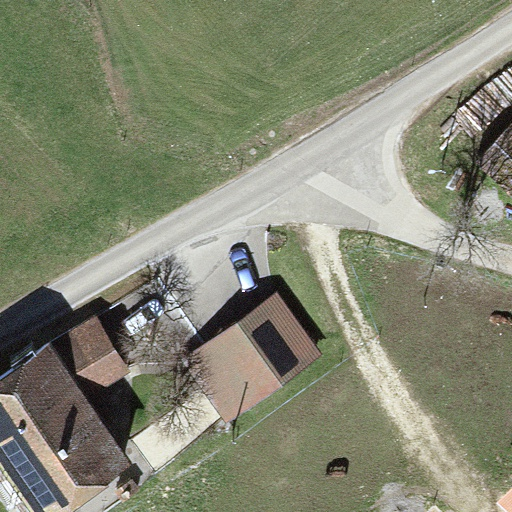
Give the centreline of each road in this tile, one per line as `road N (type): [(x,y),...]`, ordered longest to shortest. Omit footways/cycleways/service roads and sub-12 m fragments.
road 1 (unclassified): [(0,330),(282,171)]
road 2 (unclassified): [(282,171),(511,23)]
road 3 (residential): [(282,171),(511,258)]
